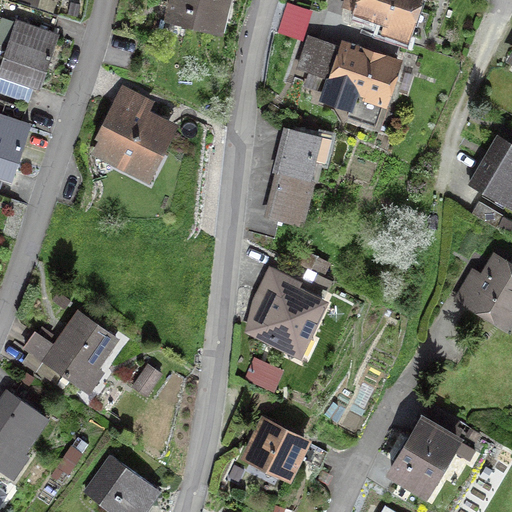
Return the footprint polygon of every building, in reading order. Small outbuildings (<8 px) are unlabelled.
[(16,0),(16,1),(59,16),(60,0),(16,0)] [(233,0),(172,0),(168,21),(226,32),(233,0)] [(427,0),(344,0),(341,10),(356,16),(358,18),(385,28),(382,39),(411,50),(427,0)] [(0,66),(0,72),(33,83),(52,86),(66,32),(18,20),(0,66)] [(340,47),(308,39),(299,70),(331,78),(325,101),(360,111),(364,96),(394,105),(406,62),(366,51),(365,47),(344,41),(340,47)] [(33,83),(0,72),(0,94),(27,103),(33,83)] [(155,99),(124,85),(95,139),(99,141),(93,155),(152,184),(182,126),(169,118),(151,109),(155,99)] [(0,119),(20,126),(25,109),(0,100),(0,119)] [(20,126),(0,119),(0,183),(3,175),(12,178),(28,128),(20,126)] [(330,135),(286,126),(263,216),(307,225),(330,135)] [(511,144),(500,138),(471,185),(511,210),(511,144)] [(504,217),(479,202),(471,214),(496,230),(504,217)] [(511,332),(511,259),(496,251),(483,271),(472,267),(453,302),(511,335),(511,332)] [(336,297),(274,269),(245,335),(306,363),(336,297)] [(131,339),(80,308),(57,342),(37,329),(23,351),(99,393),(131,339)] [(60,420),(7,388),(0,398),(0,468),(22,482),(60,420)] [(481,446),(426,416),(389,478),(432,503),(458,457),(470,464),(481,446)] [(315,442),(264,419),(246,459),(296,482),(315,442)] [(150,511),(166,492),(113,454),(86,487),(114,509),(112,511),(150,511)]
